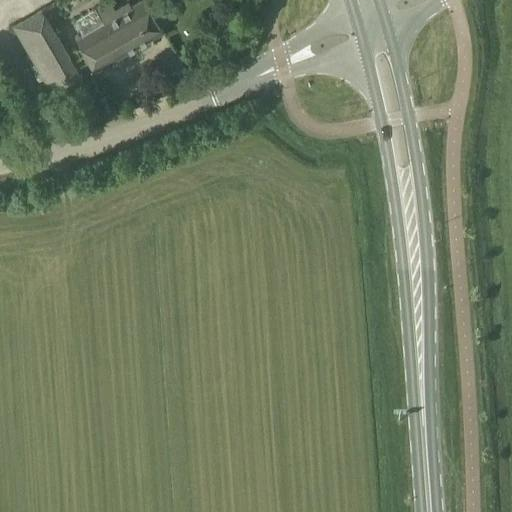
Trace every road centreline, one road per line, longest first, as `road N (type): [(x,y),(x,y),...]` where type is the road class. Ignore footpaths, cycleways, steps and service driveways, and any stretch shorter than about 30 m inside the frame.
road 1 (tertiary): [(423,432),(425,236),(390,40)]
road 2 (tertiary): [(364,48),(389,165),(423,432)]
road 3 (unclassified): [(0,168),(118,137),(214,99)]
road 4 (unclassified): [(355,16),(214,99)]
road 5 (unclassified): [(214,99),(364,48)]
